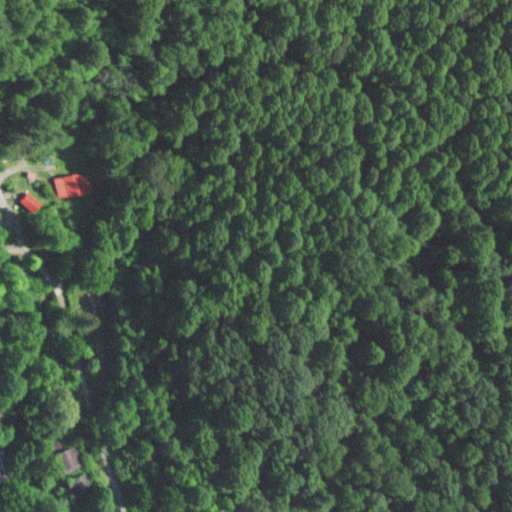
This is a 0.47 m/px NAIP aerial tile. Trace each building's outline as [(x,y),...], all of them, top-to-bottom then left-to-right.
[(90,190),(86,170),(49,176),(52,196),(90,190)] [(38,202),(26,190),(17,199),(29,211),(38,202)] [(81,465),(74,442),(65,445),(63,438),(56,441),(53,433),(43,436),(54,473),(81,465)] [(0,477),(18,468),(6,443),(0,446),(0,477)] [(61,478),(66,498),(91,491),(86,471),(61,478)]
